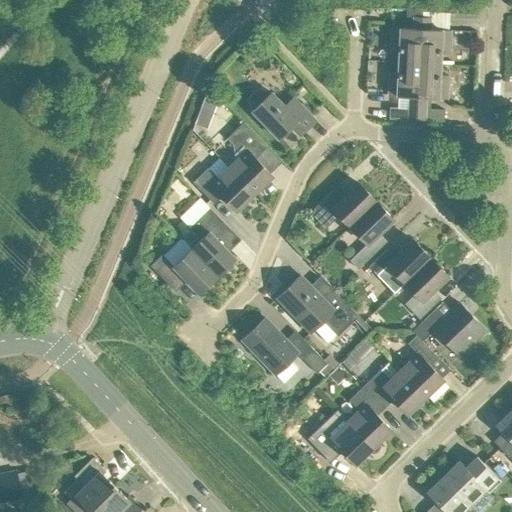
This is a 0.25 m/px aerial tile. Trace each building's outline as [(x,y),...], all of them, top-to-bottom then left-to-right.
[(407,13),(407,17),(413,17),(414,17),(420,17),(420,13),(421,10),(408,9),(407,13)] [(398,51),(398,63),(418,64),(420,17),(414,17),(413,17),(412,29),(391,27),(390,51),(398,51)] [(420,17),(418,64),(439,65),(440,53),(448,54),(450,30),(428,29),(429,18),(420,17)] [(388,119),(414,120),(418,64),(398,63),(397,73),(389,73),(388,96),(409,97),(408,108),(389,107),(388,119)] [(418,64),(414,120),(443,122),(444,110),(424,109),(425,98),(446,99),(447,76),(439,75),(439,65),(418,64)] [(251,111),(278,139),(291,127),(299,135),(314,121),(298,103),(289,112),(270,93),(268,94),(265,91),(261,89),(257,90),(253,91),(250,94),(249,98),(249,102),(250,106),(253,109),(251,111)] [(218,102),(208,90),(203,103),(215,107),(218,102)] [(269,174),(254,157),(262,149),(258,145),(261,142),(242,122),(226,138),(232,144),(234,153),(238,158),(228,167),(253,193),(271,176),(269,174)] [(253,193),(228,167),(217,178),(207,168),(192,182),(209,200),(218,192),(235,211),(253,193)] [(338,215),(349,226),(375,201),(358,183),(339,201),(331,192),(314,207),(311,214),(325,228),(338,215)] [(375,201),(349,226),(366,244),(349,260),(357,269),(382,245),(374,237),(392,219),(375,201)] [(200,239),(190,248),(217,276),(235,259),(216,240),(228,228),(209,208),(189,227),(200,239)] [(394,273),(404,283),(430,258),(412,240),(394,257),(386,249),(368,267),(384,283),(394,273)] [(217,276),(190,248),(172,266),(161,254),(149,265),(169,286),(180,275),(198,294),(217,276)] [(430,258),(404,283),(414,294),(404,304),(419,319),(437,302),(429,293),(447,276),(430,258)] [(358,316),(330,287),(320,297),(310,286),(299,275),(276,298),(310,332),(314,329),(327,343),(335,335),(337,336),(358,316)] [(350,295),(344,288),(338,294),(345,301),(350,295)] [(412,331),(416,335),(421,341),(433,330),(458,355),(471,342),(473,343),(486,331),(459,303),(437,322),(430,314),(412,331)] [(241,340),(274,374),(297,352),(264,318),(241,340)] [(417,354),(400,371),(424,397),(442,379),(425,361),(433,353),(421,341),(416,335),(407,343),(417,354)] [(316,373),(311,379),(316,384),(332,369),(309,346),(299,356),(316,373)] [(356,365),(347,356),(341,362),(349,370),(356,365)] [(424,397),(400,371),(389,361),(363,386),(381,404),(389,396),(406,414),(424,397)] [(338,368),(329,376),(335,382),(343,374),(338,368)] [(358,410),(347,421),(372,447),(390,430),(373,411),(381,404),(363,386),(348,400),(358,410)] [(299,406),(285,419),(283,421),(297,436),(313,420),(299,406)] [(511,410),(511,409),(495,425),(502,432),(493,441),(511,460),(511,410)] [(372,447),(347,421),(336,432),(326,421),(311,436),(328,454),(337,446),(354,464),(372,447)] [(458,460),(442,476),(470,505),(485,490),(488,493),(500,481),(476,456),(465,467),(458,460)] [(89,511),(114,486),(99,471),(102,468),(91,457),(73,476),(76,479),(63,492),(71,499),(66,504),(74,511),(87,511),(89,511)] [(72,472),(69,460),(56,463),(59,475),(72,472)] [(0,473),(0,501),(21,498),(16,470),(0,473)] [(470,505),(442,476),(426,492),(438,505),(430,511),(474,511),(476,511),(470,505)] [(89,511),(87,511),(138,511),(142,508),(132,498),(129,501),(114,486),(89,511)]
